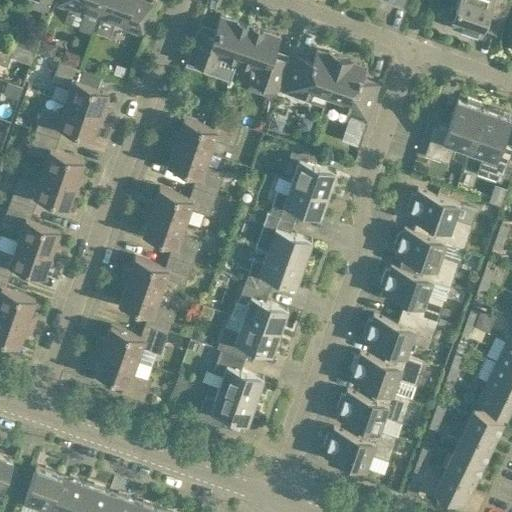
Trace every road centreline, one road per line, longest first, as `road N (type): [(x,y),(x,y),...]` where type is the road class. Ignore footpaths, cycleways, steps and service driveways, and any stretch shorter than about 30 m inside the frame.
road 1 (residential): [(275,501),(364,246),(362,193),(410,44)]
road 2 (residential): [(35,416),(182,0)]
road 3 (tertiary): [(35,416),(275,501)]
road 4 (residential): [(282,0),(410,44)]
